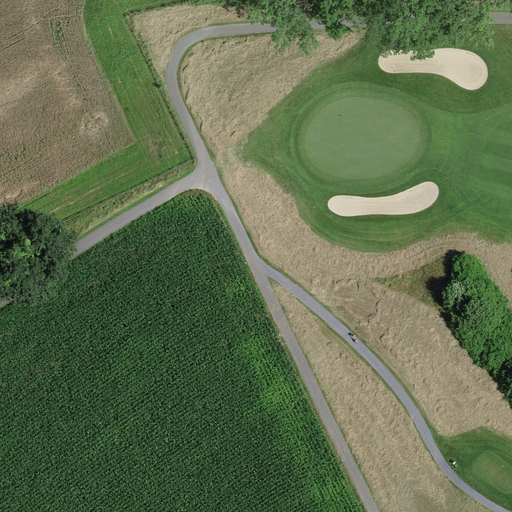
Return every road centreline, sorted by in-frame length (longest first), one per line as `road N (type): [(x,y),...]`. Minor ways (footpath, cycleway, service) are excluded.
road 1 (track): [(377,511),(208,170),(173,90),(175,56),(188,41),(224,30),(511,17)]
road 2 (track): [(208,170),(0,301)]
